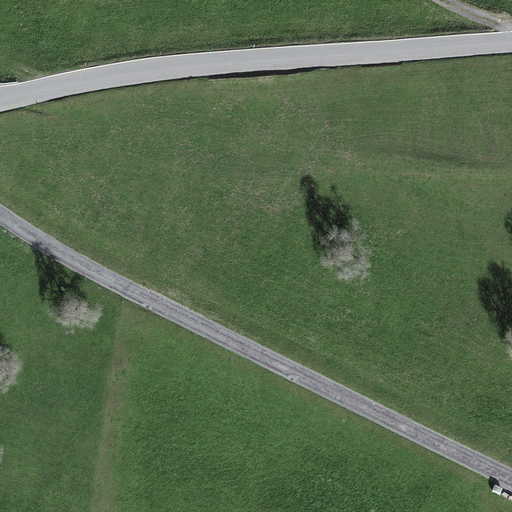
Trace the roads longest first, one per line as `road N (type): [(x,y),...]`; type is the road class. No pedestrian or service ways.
road 1 (unclassified): [(511,480),(65,254),(0,211)]
road 2 (unclassified): [(511,42),(160,70),(0,97)]
